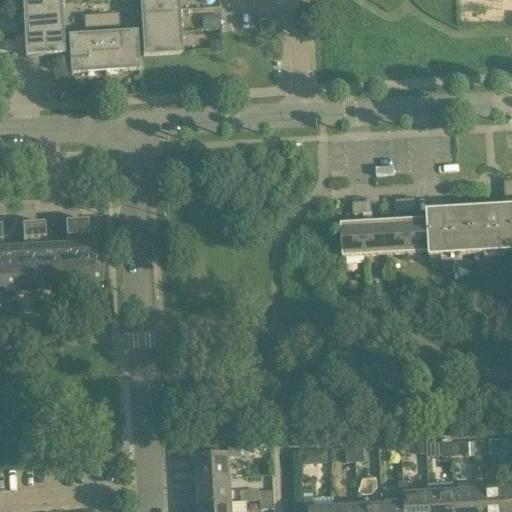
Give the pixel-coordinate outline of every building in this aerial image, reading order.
[(61,12),(59,0),(20,0),(22,14),(61,12)] [(177,0),(138,0),(139,14),(179,12),(177,0)] [(62,33),(61,12),(22,14),(23,35),(62,33)] [(139,14),(141,35),(180,33),(179,12),(139,14)] [(118,28),(118,15),(109,16),(110,29),(118,28)] [(110,29),(109,16),(100,17),(101,29),(110,29)] [(92,30),(92,17),(83,18),(84,30),(92,30)] [(101,29),(100,17),(92,17),(92,30),(101,29)] [(204,18),(204,32),(218,32),(218,17),(204,18)] [(23,35),(25,58),(63,56),(62,33),(23,35)] [(136,33),(101,35),(104,74),(138,72),(136,33)] [(180,33),(141,35),(142,58),(181,56),(180,33)] [(69,76),(104,74),(101,35),(67,37),(69,76)] [(208,43),(209,54),(220,53),(220,42),(208,43)] [(511,254),(511,182),(503,183),(505,208),(492,209),(494,255),(511,254)] [(404,201),(405,213),(414,212),(413,200),(404,201)] [(405,213),(404,201),(395,202),(396,214),(405,213)] [(370,203),(361,204),(362,215),(371,215),(370,203)] [(362,215),(361,204),(352,204),(353,216),(362,215)] [(473,256),(494,255),(492,209),(470,210),(473,256)] [(470,210),(448,212),(451,258),(473,256),(470,210)] [(429,259),(451,258),(448,212),(426,213),(427,221),(428,254),(429,259)] [(407,255),(428,254),(427,221),(405,222),(407,255)] [(79,285),(75,222),(64,223),(66,247),(55,247),(57,286),(79,285)] [(75,222),(79,285),(101,284),(99,245),(88,245),(86,222),(75,222)] [(405,222),(384,223),(386,257),(407,255),(405,222)] [(364,258),(386,257),(384,223),(362,224),(364,258)] [(57,286),(55,247),(44,248),(43,224),(32,225),(36,288),(57,286)] [(364,258),(362,224),(340,226),(342,259),(364,258)] [(36,288),(32,225),(21,225),(22,249),(12,250),(14,289),(36,288)] [(0,289),(14,289),(12,250),(1,251),(0,228),(0,289)] [(367,435),(367,444),(377,444),(377,434),(367,435)] [(355,437),(355,446),(367,446),(367,437),(355,437)] [(399,440),(386,440),(386,452),(399,452),(399,440)] [(498,442),(499,456),(508,455),(507,441),(498,442)] [(490,456),(499,456),(498,442),(489,442),(490,456)] [(441,459),(451,459),(450,444),(441,445),(441,459)] [(459,444),(450,444),(451,459),(460,458),(459,444)] [(473,444),(464,444),(465,458),(474,458),(473,444)] [(413,455),(425,454),(424,445),(413,446),(413,455)] [(195,458),(197,482),(230,480),(229,460),(239,459),(239,450),(227,451),(228,456),(195,458)] [(355,464),(354,450),(345,451),(346,465),(355,464)] [(354,450),(355,464),(364,464),(363,450),(354,450)] [(327,451),(301,453),(302,467),(328,465),(327,451)] [(376,480),(374,479),(363,479),(359,493),(362,495),(371,495),(376,489),(376,480)] [(230,480),(197,482),(198,506),(231,504),(230,480)] [(428,485),(429,494),(429,511),(453,511),(453,493),(452,484),(428,485)] [(403,496),(408,495),(408,485),(398,485),(399,495),(399,497),(404,497),(403,496)] [(501,511),(511,511),(511,489),(501,490),(501,511)] [(501,511),(501,490),(477,491),(477,511),(501,511)] [(453,511),(477,511),(477,491),(453,493),(453,511)] [(273,502),(272,493),(258,494),(259,503),(273,502)] [(405,511),(429,511),(429,494),(408,495),(403,496),(404,497),(404,505),(405,505),(405,511)] [(399,495),(381,496),(381,507),(381,511),(405,511),(405,505),(404,505),(404,497),(399,497),(399,495)] [(308,511),(333,511),(333,509),(313,511),(312,500),(303,500),(304,511),(309,511),(308,511)] [(273,511),(273,502),(259,503),(259,511),(273,511)]
